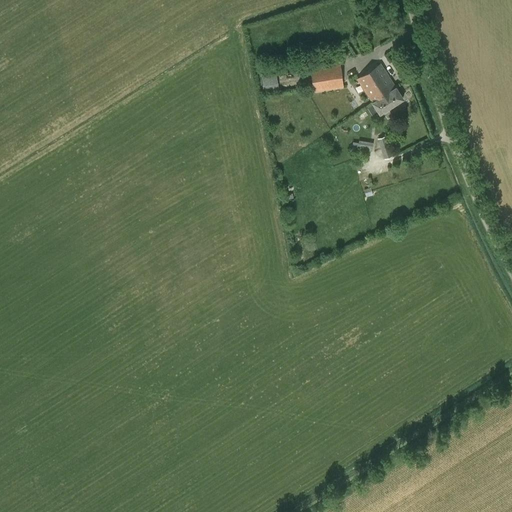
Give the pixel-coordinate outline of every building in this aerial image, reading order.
[(314,92),(344,88),(341,64),(310,69),(314,92)] [(373,102),(396,87),(380,64),(358,79),(373,102)] [(264,95),(279,92),(277,74),(261,76),(264,95)] [(380,114),(403,99),(396,87),(373,102),(373,103),(380,114)] [(384,158),(392,156),(386,136),(378,138),(384,158)] [(357,148),(371,151),(373,142),(359,140),(357,148)]
